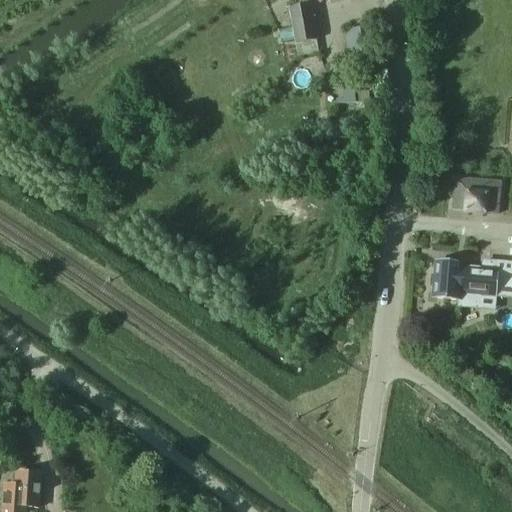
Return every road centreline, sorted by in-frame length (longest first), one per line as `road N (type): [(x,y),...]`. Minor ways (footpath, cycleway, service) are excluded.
road 1 (tertiary): [(381,358),(399,168),(393,0)]
road 2 (unclassified): [(247,511),(0,330)]
road 3 (unclassified): [(511,456),(427,384),(381,358)]
road 4 (tertiary): [(360,511),(381,358)]
